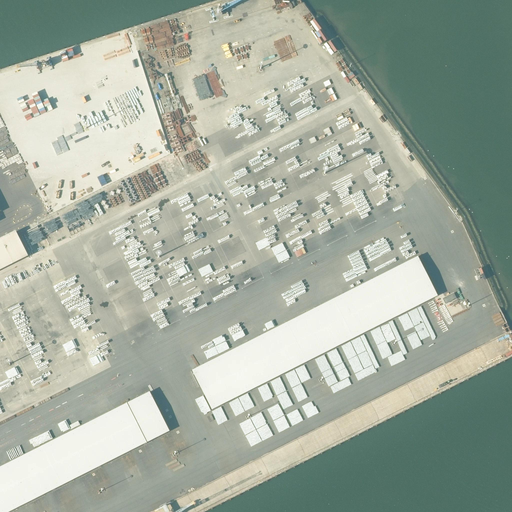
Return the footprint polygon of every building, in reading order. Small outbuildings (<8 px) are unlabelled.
[(329,234),(338,230),(336,225),(327,229),(329,234)] [(13,263),(28,256),(17,232),(0,239),(0,245),(4,243),(13,263)] [(417,257),(192,371),(211,410),(436,296),(417,257)] [(456,299),(453,294),(443,299),(445,304),(456,299)] [(124,405),(0,467),(0,511),(5,511),(169,430),(149,392),(124,405)]
